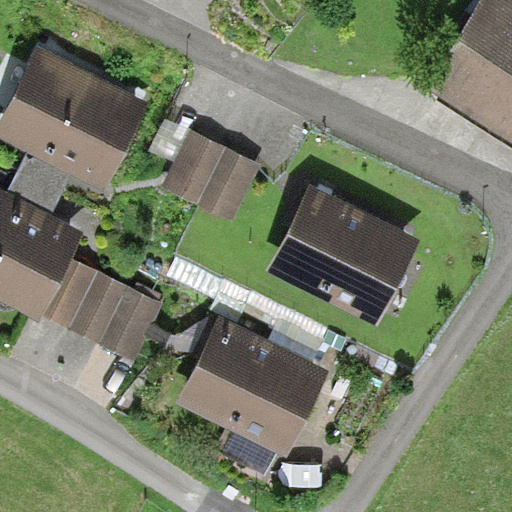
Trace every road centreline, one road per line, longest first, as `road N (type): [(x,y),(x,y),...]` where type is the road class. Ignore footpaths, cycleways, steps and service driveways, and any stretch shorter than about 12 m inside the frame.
road 1 (residential): [(89,0),(511,206)]
road 2 (residential): [(341,511),(511,255)]
road 3 (residential): [(0,382),(213,511)]
